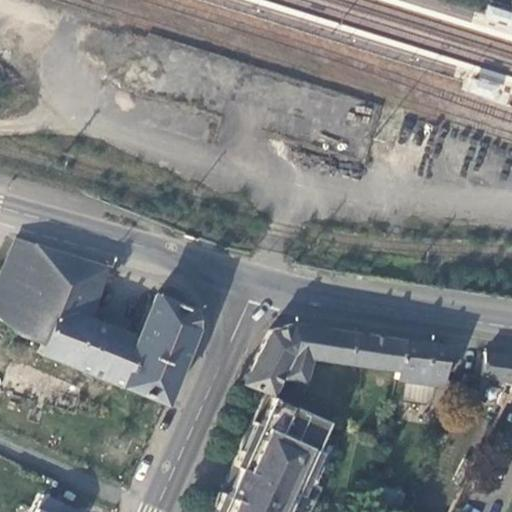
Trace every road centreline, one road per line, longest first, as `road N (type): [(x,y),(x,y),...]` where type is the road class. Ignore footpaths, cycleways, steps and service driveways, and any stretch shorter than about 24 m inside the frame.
road 1 (track): [(511,205),(346,191),(65,112),(0,125)]
road 2 (tertiary): [(0,209),(255,287)]
road 3 (secondary): [(255,287),(511,326)]
road 4 (secondary): [(155,511),(255,287)]
